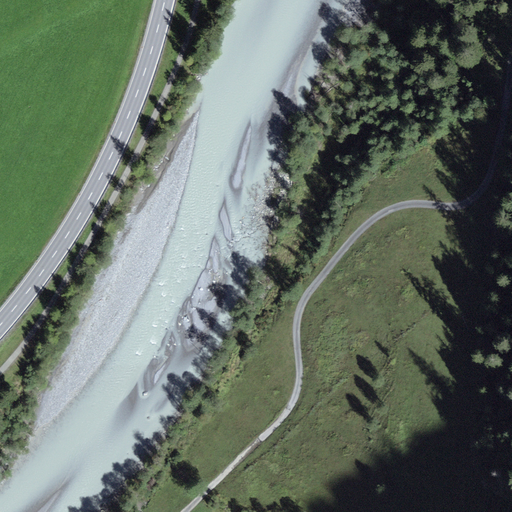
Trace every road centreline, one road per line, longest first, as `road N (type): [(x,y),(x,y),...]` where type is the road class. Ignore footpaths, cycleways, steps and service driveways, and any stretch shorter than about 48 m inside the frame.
road 1 (track): [(511,56),(485,187),(455,206),(387,207),(344,245),(300,303),(295,394),(186,511)]
road 2 (track): [(0,369),(38,325),(129,170),(197,0)]
road 3 (primary): [(165,0),(119,135),(85,204),(0,321)]
